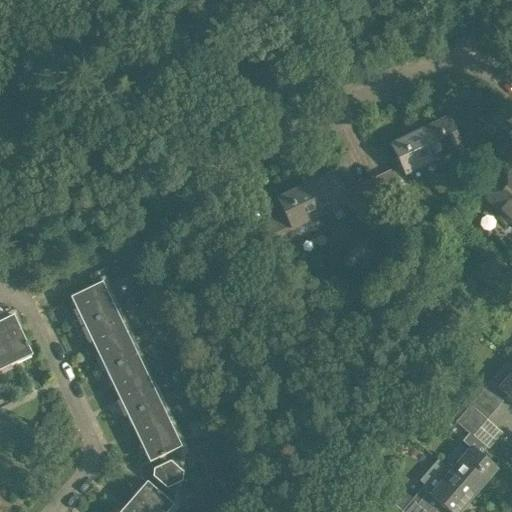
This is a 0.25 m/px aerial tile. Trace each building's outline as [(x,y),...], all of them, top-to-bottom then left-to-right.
[(447,118),(418,132),(433,164),(456,152),(462,165),(476,158),(485,179),(502,158),(492,139),(491,137),(475,145),(469,133),(457,139),(447,118)] [(418,132),(389,146),(404,177),(409,175),(413,183),(436,172),(433,164),(418,132)] [(506,181),(487,200),(499,211),(496,215),(497,220),(502,225),(507,226),(511,223),(511,165),(510,163),(499,175),(506,181)] [(391,170),(371,179),(381,200),(401,190),(391,170)] [(333,172),(303,186),(318,218),(319,218),(347,205),(351,214),(381,200),(371,179),(343,193),(333,172)] [(318,218),(303,186),(274,200),(282,216),(252,230),(271,251),(323,227),(319,218),(318,218)] [(101,284),(69,299),(148,464),(180,449),(160,407),(179,398),(175,391),(157,399),(138,361),(161,351),(157,343),(135,354),(116,316),(135,307),(131,300),(113,309),(101,284)] [(449,306),(429,329),(445,344),(466,320),(449,306)] [(0,371),(31,357),(12,317),(0,322),(0,371)] [(480,394),(469,406),(486,421),(506,398),(511,402),(511,372),(498,389),(490,382),(480,394)] [(462,400),(469,406),(480,394),(473,388),(462,400)] [(449,472),(475,495),(496,471),(479,456),(486,448),(472,437),(486,421),(469,406),(454,424),(468,435),(461,442),(469,449),(449,472)] [(210,440),(232,486),(208,511),(224,511),(246,488),(220,435),(210,440)] [(194,447),(212,483),(186,511),(202,511),(226,485),(205,442),(194,447)] [(424,485),(401,511),(436,511),(440,507),(446,511),(460,511),(475,495),(449,472),(437,461),(420,481),(424,485)] [(151,479),(165,491),(181,483),(182,474),(169,463),(152,471),(151,479)] [(178,511),(146,483),(120,511),(178,511)]
